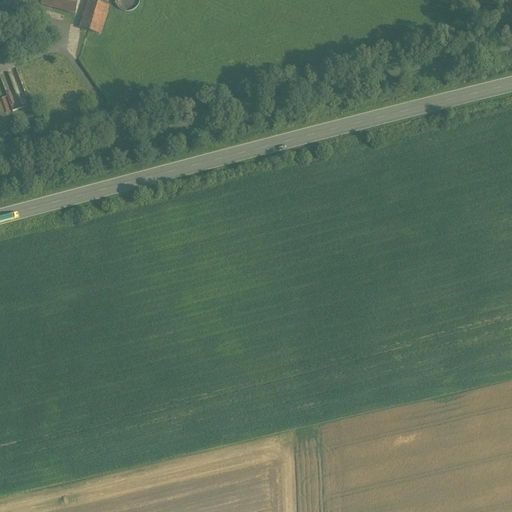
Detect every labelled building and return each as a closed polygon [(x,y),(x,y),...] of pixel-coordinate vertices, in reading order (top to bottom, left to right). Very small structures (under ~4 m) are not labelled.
[(4,0),(0,17),(23,23),(28,0),(4,0)] [(79,0),(42,0),(40,7),(75,17),(79,0)] [(114,0),(114,3),(116,7),(118,9),(121,12),(126,13),(131,12),(136,8),(139,4),(139,1),(139,0),(114,0)] [(109,7),(88,1),(80,28),(101,34),(109,7)] [(11,91),(6,93),(12,110),(29,105),(22,84),(10,88),(11,91)]
